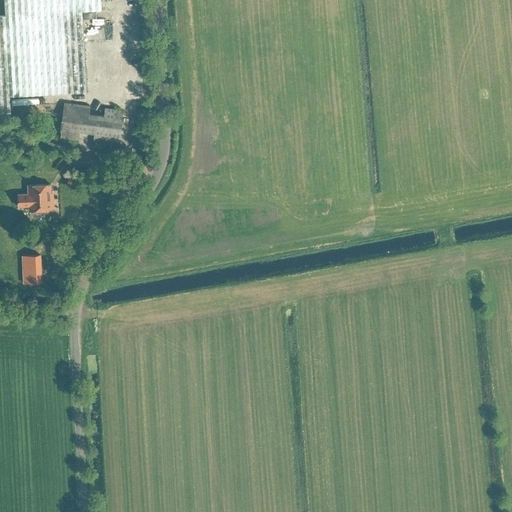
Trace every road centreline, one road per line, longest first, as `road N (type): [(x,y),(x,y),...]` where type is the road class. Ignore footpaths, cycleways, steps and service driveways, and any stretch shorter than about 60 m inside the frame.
road 1 (tertiary): [(78,321),(83,286),(163,160),(157,0)]
road 2 (tertiary): [(88,511),(78,321)]
